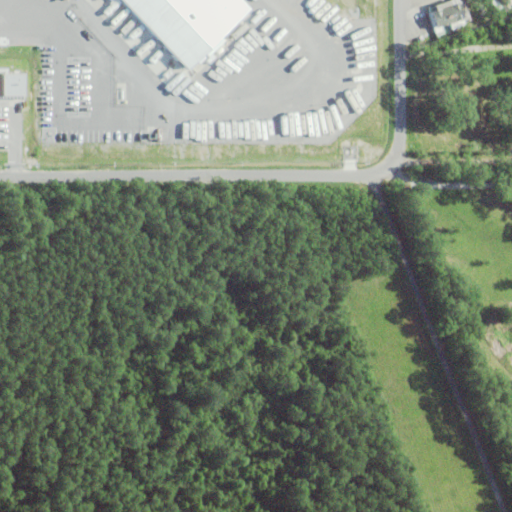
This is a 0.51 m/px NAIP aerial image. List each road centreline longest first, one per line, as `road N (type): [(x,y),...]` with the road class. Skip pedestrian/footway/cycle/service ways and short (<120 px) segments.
road 1 (residential): [(0,175),(385,169),(402,134),(400,0)]
road 2 (residential): [(373,173),(505,511)]
road 3 (residential): [(511,183),(415,183),(391,163)]
